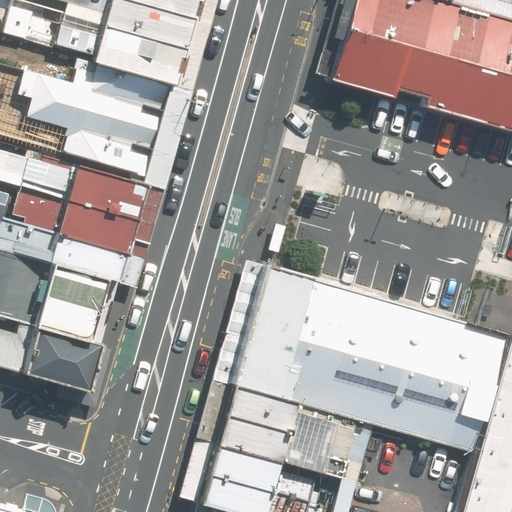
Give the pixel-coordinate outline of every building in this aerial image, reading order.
[(0,0),(0,35),(89,60),(102,12),(63,2),(60,12),(11,0),(0,0)] [(64,0),(102,10),(104,0),(64,0)] [(106,0),(90,60),(166,80),(187,0),(106,0)] [(348,0),(329,77),(511,129),(511,19),(500,16),(445,0),(348,0)] [(142,175),(166,85),(79,61),(73,82),(34,71),(21,117),(64,128),(58,153),(142,175)] [(136,180),(74,163),(55,234),(117,251),(136,180)] [(117,251),(55,234),(47,263),(99,277),(114,281),(122,253),(117,251)] [(99,277),(47,263),(0,250),(0,316),(31,325),(82,339),(99,277)] [(259,271),(228,384),(288,401),(368,422),(470,450),(501,336),(259,271)] [(0,367),(18,372),(31,325),(0,316),(0,367)] [(82,339),(31,325),(18,372),(81,389),(94,342),(82,339)] [(511,511),(511,338),(501,336),(470,450),(453,511),(511,511)] [(288,401),(228,384),(195,504),(224,511),(257,511),(273,458),(352,479),(368,422),(288,401)]
